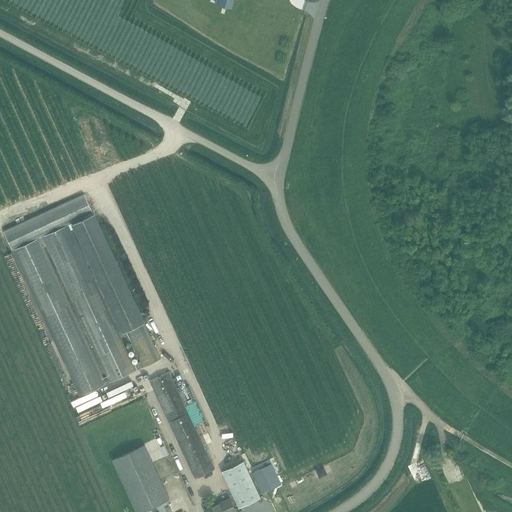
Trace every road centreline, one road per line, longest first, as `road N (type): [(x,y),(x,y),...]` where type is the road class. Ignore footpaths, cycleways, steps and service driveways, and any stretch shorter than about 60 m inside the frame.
road 1 (unclassified): [(338,511),(391,459),(397,402),(286,222),(280,176)]
road 2 (unclassified): [(280,176),(255,170),(0,33)]
road 3 (unclassified): [(280,176),(326,0)]
road 4 (track): [(511,467),(426,414),(399,383)]
